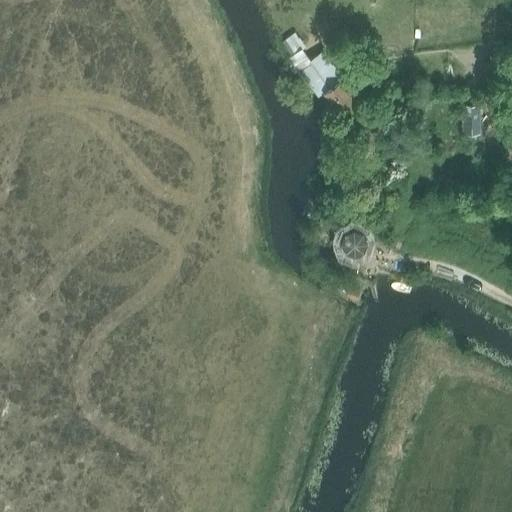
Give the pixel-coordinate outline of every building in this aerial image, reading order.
[(295,33),(282,43),(292,56),(302,49),(306,46),(300,38),(299,39),(295,33)] [(311,61),(299,70),(319,98),(325,93),(342,116),(366,98),(347,73),(344,76),(325,50),(311,61)] [(511,57),(492,57),(492,80),(511,79),(511,57)] [(478,105),(462,106),(464,134),(480,133),(478,105)] [(342,212),(354,220),(363,207),(342,192),(329,209),(339,216),(342,212)] [(339,234),(343,247),(353,251),(364,247),(367,237),(362,227),(354,224),(344,228),(339,234)] [(332,255),(329,268),(356,274),(359,262),(332,255)] [(348,287),(344,295),(355,299),(358,291),(350,288),(348,287)]
